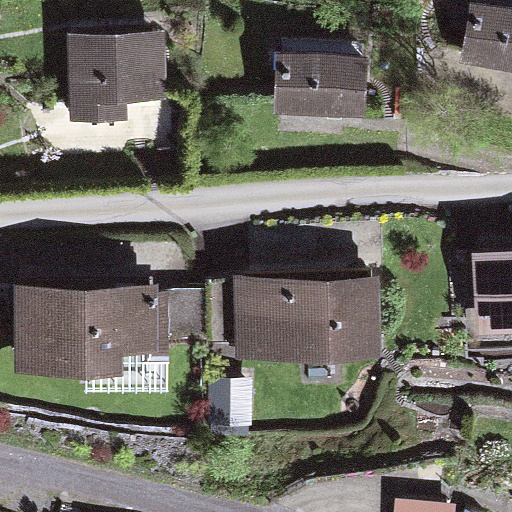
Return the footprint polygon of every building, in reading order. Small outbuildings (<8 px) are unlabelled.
[(511,0),(471,0),(463,55),(511,61),(511,0)] [(163,24),(67,25),(68,117),(134,116),(133,90),(164,90),(163,24)] [(364,41),(275,41),(275,111),(364,111),(364,41)] [(511,240),(474,243),(481,333),(511,330),(511,240)] [(377,266),(234,270),(236,358),(380,355),(377,266)] [(164,273),(13,275),(14,366),(124,365),(124,345),(165,345),(164,273)]
